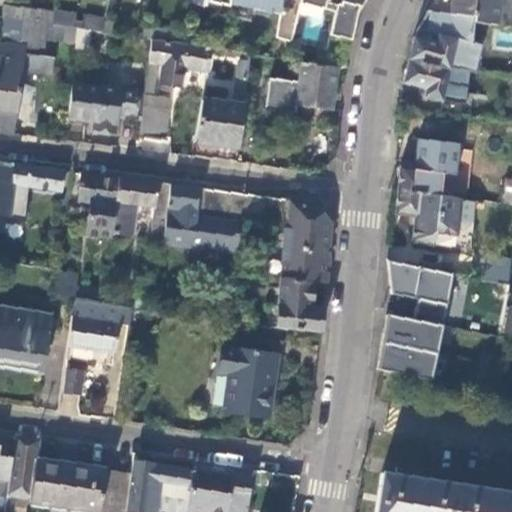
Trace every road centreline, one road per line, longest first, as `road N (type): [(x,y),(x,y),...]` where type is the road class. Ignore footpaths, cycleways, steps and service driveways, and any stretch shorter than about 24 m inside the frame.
road 1 (residential): [(0,140),(365,194)]
road 2 (residential): [(0,414),(333,467)]
road 3 (tertiary): [(365,194),(333,467)]
road 4 (tertiary): [(401,0),(384,36),(365,194)]
